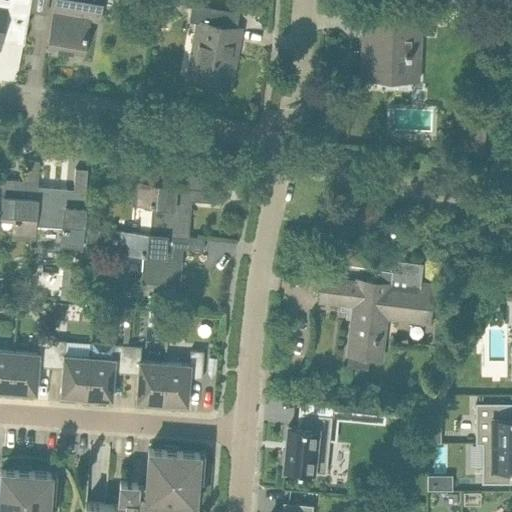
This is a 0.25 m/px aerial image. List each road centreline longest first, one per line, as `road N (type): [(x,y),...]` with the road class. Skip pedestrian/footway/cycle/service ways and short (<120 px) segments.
road 1 (residential): [(245,432),(258,282),(284,145)]
road 2 (residential): [(284,145),(0,99)]
road 3 (residential): [(245,432),(0,413)]
road 4 (residential): [(284,145),(304,0)]
